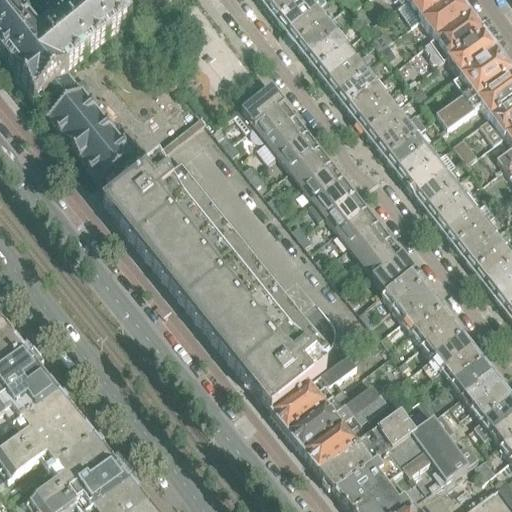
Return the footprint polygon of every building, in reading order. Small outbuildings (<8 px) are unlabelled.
[(134,162),(82,98),(82,97),(66,77),(130,26),(117,9),(116,8),(109,0),(91,0),(38,43),(3,0),(0,0),(0,64),(14,82),(12,84),(32,108),(43,100),(56,117),(46,125),(63,147),(68,152),(99,190),(110,205),(144,178),(132,164),(134,162)] [(113,0),(118,6),(116,8),(117,9),(128,0),(113,0)] [(259,0),(255,4),(266,17),(285,0),(259,0)] [(275,29),(308,3),(306,0),(285,0),(266,17),(275,29)] [(360,8),(353,0),(335,0),(333,2),(347,19),(360,8)] [(420,26),(454,1),(452,0),(415,0),(406,7),(420,26)] [(434,46),(468,22),(454,1),(420,26),(434,46)] [(285,41),(318,15),(308,3),(275,29),(285,41)] [(295,54),(327,27),(318,15),(285,41),(295,54)] [(446,66),(482,40),(468,22),(434,46),(424,54),(430,61),(429,67),(433,71),(437,71),(438,72),(446,66)] [(305,67),(338,40),(335,37),(340,32),(333,23),(327,27),(295,54),(305,67)] [(315,79),(347,53),(338,40),(305,67),(315,79)] [(458,83),(495,59),(489,50),(482,40),(446,66),(458,83)] [(387,50),(381,42),(371,49),(377,57),(387,50)] [(325,92),(357,66),(347,53),(315,79),(325,92)] [(441,131),(511,80),(495,59),(458,83),(452,88),(463,103),(435,123),(441,131)] [(335,105),(367,78),(357,66),(325,92),(335,105)] [(344,117),(377,91),(367,78),(335,105),(344,117)] [(489,126),(511,109),(511,81),(511,80),(441,131),(446,138),(468,122),(477,134),(481,131),(489,125),(489,126)] [(354,130),(387,103),(377,91),(344,117),(354,130)] [(427,102),(419,92),(410,99),(418,110),(427,102)] [(253,133),(283,111),(270,94),(232,124),(245,140),(253,133)] [(365,143),(397,117),(387,103),(354,130),(365,143)] [(504,144),(511,138),(511,109),(489,126),(503,145),(504,144)] [(264,149),(295,126),(283,111),(253,133),(254,134),(252,135),(251,136),(250,138),(250,143),(250,146),(252,148),(257,151),(261,151),(264,149)] [(374,155),(406,128),(397,117),(365,143),(374,155)] [(276,164),(306,141),(295,126),(264,149),(276,164)] [(384,168),(417,141),(407,128),(406,128),(374,155),(384,168)] [(232,151),(225,143),(218,135),(212,140),(218,148),(225,156),(232,151)] [(494,183),(511,170),(511,138),(504,144),(511,154),(501,163),(496,167),(501,174),(493,181),(494,183)] [(288,180),(318,156),(306,141),(276,164),(288,180)] [(394,180),(427,154),(417,141),(384,168),(394,180)] [(238,159),(232,151),(225,156),(231,164),(238,159)] [(403,192),(436,167),(427,154),(394,180),(403,192)] [(300,195),(330,171),(318,156),(288,180),(300,195)] [(413,205),(446,179),(454,173),(445,160),(436,167),(403,192),(413,205)] [(329,353),(180,169),(165,181),(157,168),(144,178),(110,205),(101,212),(111,224),(110,226),(251,401),(259,408),(270,421),(308,394),(328,379),(314,366),(329,353)] [(511,170),(494,183),(484,192),(482,194),(489,203),(506,189),(509,185),(511,183),(511,170)] [(312,211),(342,187),(330,171),(300,195),(312,211)] [(256,181),(249,172),(242,178),(249,186),(256,181)] [(423,218),(456,191),(446,179),(413,205),(423,218)] [(262,189),(256,181),(249,186),(256,194),(262,189)] [(324,225),(354,201),(342,187),(312,211),(324,225)] [(433,231),(466,203),(470,199),(461,187),(456,191),(423,218),(433,231)] [(335,240),(365,216),(354,201),(324,225),(335,240)] [(280,211),(274,203),(267,208),(273,216),(280,211)] [(443,243),(476,216),(466,203),(433,231),(443,243)] [(287,219),(280,211),(273,216),(280,224),(287,219)] [(347,255),(377,231),(365,216),(335,240),(347,255)] [(452,256),(486,229),(476,216),(443,243),(452,256)] [(463,269),(496,242),(486,229),(452,256),(463,269)] [(359,271),(389,247),(377,231),(347,255),(359,271)] [(304,241),(298,232),(291,238),(297,246),(304,241)] [(311,249),(304,241),(297,246),(304,254),(311,249)] [(472,281),(506,254),(496,242),(463,269),(472,281)] [(371,285),(402,262),(389,247),(359,271),(370,285),(371,284),(371,285)] [(482,294),(511,269),(511,262),(506,254),(472,281),(482,294)] [(384,301),(414,278),(402,262),(371,285),(384,301)] [(328,271),(322,263),(315,268),(321,276),(328,271)] [(492,307),(511,290),(511,269),(482,294),(492,307)] [(335,279),(328,271),(321,276),(328,284),(335,279)] [(390,317),(424,291),(414,278),(384,301),(380,304),(390,317)] [(501,318),(511,309),(511,290),(492,307),(501,318)] [(400,330),(434,303),(424,291),(390,317),(400,330)] [(353,301),(346,293),(339,298),(346,307),(353,301)] [(359,309),(353,301),(346,307),(352,314),(359,309)] [(410,342),(444,316),(434,303),(400,330),(410,342)] [(511,331),(511,330),(511,309),(501,318),(511,331)] [(375,329),(365,316),(358,322),(369,334),(375,329)] [(420,355),(454,329),(444,316),(410,342),(420,355)] [(430,367),(463,341),(454,329),(420,355),(430,367)] [(0,373),(23,358),(13,347),(14,346),(8,339),(0,344),(0,373)] [(395,353),(385,341),(379,346),(389,358),(395,353)] [(440,380),(473,354),(463,341),(430,367),(440,380)] [(450,393),(484,367),(473,354),(440,380),(450,393)] [(0,408),(40,380),(33,370),(23,358),(0,373),(0,408)] [(352,426),(378,404),(371,395),(351,409),(336,390),(355,376),(347,365),(328,379),(308,394),(270,421),(269,422),(302,462),(344,431),(352,426)] [(460,405),(493,379),(484,367),(450,393),(460,405)] [(425,391),(415,378),(408,383),(418,396),(425,391)] [(470,418),(503,392),(493,379),(460,405),(470,418)] [(14,433),(58,402),(49,391),(40,380),(0,408),(0,425),(4,423),(12,435),(14,433)] [(479,430),(511,405),(511,403),(503,392),(470,418),(479,430)] [(0,477),(76,424),(67,413),(66,413),(58,402),(14,433),(22,444),(0,459),(0,477)] [(360,436),(387,415),(378,404),(352,426),(360,436)] [(333,501),(437,424),(425,405),(399,422),(376,439),(375,438),(364,448),(318,482),(333,501)] [(489,442),(511,425),(511,405),(479,430),(489,442)] [(341,511),(416,511),(474,467),(464,455),(456,462),(451,455),(459,448),(441,423),(440,422),(437,424),(333,501),(341,511)] [(50,477),(93,446),(84,435),(76,424),(0,477),(0,495),(9,488),(10,489),(39,468),(47,478),(48,479),(50,477)] [(499,455),(511,445),(511,425),(489,442),(499,455)] [(318,482),(364,448),(354,434),(349,438),(344,431),(302,462),(318,482)] [(509,468),(511,465),(511,445),(499,455),(509,468)] [(50,511),(111,468),(102,457),(93,446),(50,477),(57,488),(25,511),(26,511),(50,511)] [(474,511),(492,499),(483,488),(493,480),(484,467),(481,469),(478,471),(474,467),(416,511),(474,511)] [(97,511),(128,490),(120,479),(111,468),(50,511),(74,511),(75,511),(74,511),(97,511)] [(501,501),(510,495),(507,490),(506,489),(497,495),(501,501)] [(146,511),(138,501),(137,502),(128,490),(97,511),(146,511)] [(505,506),(511,501),(511,497),(510,495),(501,501),(505,506)]
